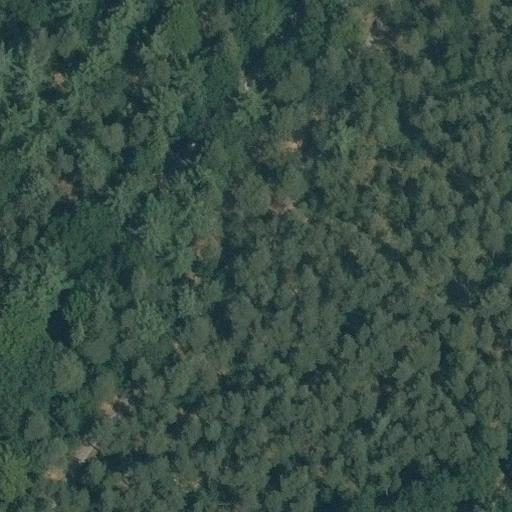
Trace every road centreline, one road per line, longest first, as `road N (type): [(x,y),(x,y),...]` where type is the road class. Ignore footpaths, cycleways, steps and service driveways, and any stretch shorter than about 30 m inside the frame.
road 1 (track): [(83,294),(312,0)]
road 2 (track): [(0,402),(83,294)]
